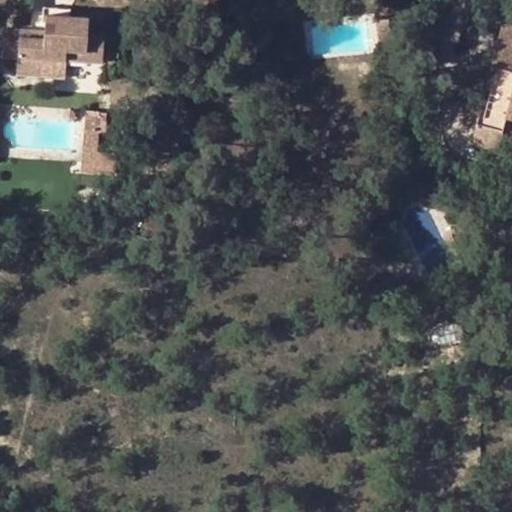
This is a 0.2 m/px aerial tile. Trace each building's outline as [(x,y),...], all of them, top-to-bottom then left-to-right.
[(59,52),(101,55),(103,26),(86,26),(86,10),(64,9),(64,0),(35,0),(36,4),(42,5),(40,21),(39,33),(17,31),(14,64),(37,67),(38,50),(59,52)] [(40,21),(18,19),(17,31),(39,33),(40,21)] [(390,19),(376,20),(379,50),(392,49),(390,19)] [(511,32),(504,31),(496,78),(504,79),(494,136),(511,138),(511,32)] [(38,50),(37,67),(57,68),(59,52),(38,50)] [(80,125),(95,127),(97,105),(82,104),(80,125)] [(511,138),(494,136),(487,135),(484,158),(511,162),(511,158),(511,138)]
